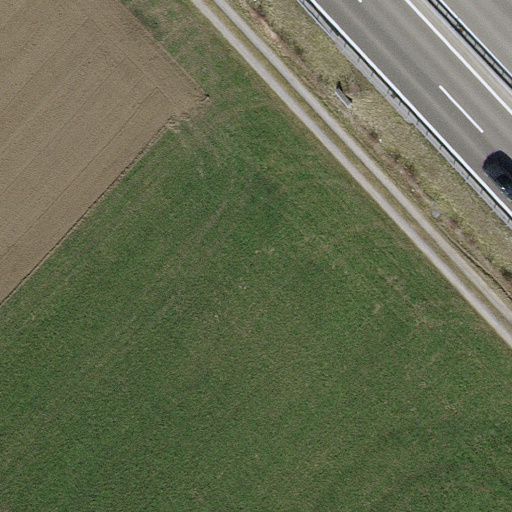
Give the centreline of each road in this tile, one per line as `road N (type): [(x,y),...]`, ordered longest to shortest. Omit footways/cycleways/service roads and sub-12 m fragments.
road 1 (track): [(511,323),(209,0)]
road 2 (trunk): [(365,0),(511,155)]
